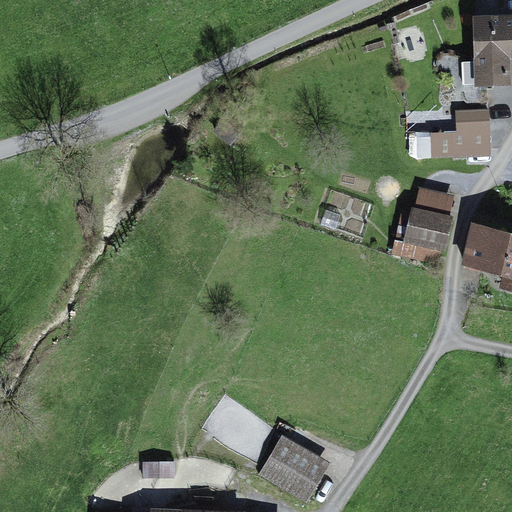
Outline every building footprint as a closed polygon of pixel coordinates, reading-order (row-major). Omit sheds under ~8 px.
[(511,24),(458,24),(458,96),(500,96),(500,68),(511,68),(511,24)] [(454,136),(423,141),(428,174),(496,164),(489,115),(452,120),(454,136)] [(448,221),(408,211),(400,249),(439,258),(448,221)] [(511,243),(472,234),(462,275),(495,283),(492,296),(511,300),(511,243)] [(282,443),(261,483),(310,509),(331,469),(282,443)]
